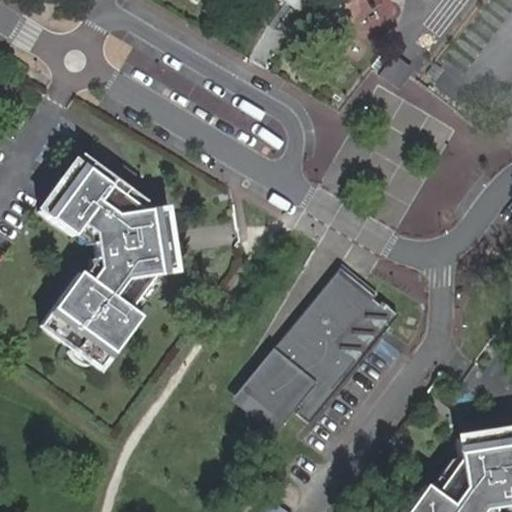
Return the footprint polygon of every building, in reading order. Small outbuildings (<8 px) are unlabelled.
[(184,0),(199,11),(206,0),(184,0)] [(391,54),(376,73),(396,89),(411,70),(391,54)] [(84,155),(79,162),(90,170),(95,164),(84,155)] [(41,212),(75,237),(78,234),(83,228),(94,235),(96,246),(98,261),(99,270),(90,281),(84,277),(80,274),(42,325),(102,371),(141,319),(137,316),(131,311),(155,278),(157,278),(172,275),(171,267),(169,263),(168,260),(164,235),(166,235),(167,210),(146,213),(126,197),(130,190),(95,164),(90,170),(79,162),(41,212)] [(147,204),(130,190),(126,197),(146,213),(151,206),(147,204)] [(174,240),(174,209),(167,210),(166,235),(164,235),(168,260),(169,263),(171,267),(172,275),(175,275),(174,240)] [(88,247),(96,246),(94,235),(83,228),(78,234),(87,240),(88,247)] [(84,277),(90,281),(99,270),(98,261),(90,261),(91,267),(84,277)] [(289,331),(239,394),(281,428),(297,408),(301,411),(297,416),(309,425),(397,317),(339,269),(308,322),(308,323),(308,325),(309,326),(310,328),(300,340),(289,331)] [(289,331),(300,340),(310,328),(309,326),(308,325),(308,323),(308,322),(339,269),(289,331)] [(158,287),(157,278),(155,278),(131,311),(137,316),(158,287)] [(511,439),(501,441),(502,448),(511,453),(511,439)] [(428,493),(424,490),(407,511),(508,511),(511,511),(511,453),(502,448),(501,441),(458,463),(459,465),(435,498),(428,493)] [(449,464),(428,493),(435,498),(459,465),(458,463),(449,464)] [(280,511),(266,501),(258,511),(280,511)]
